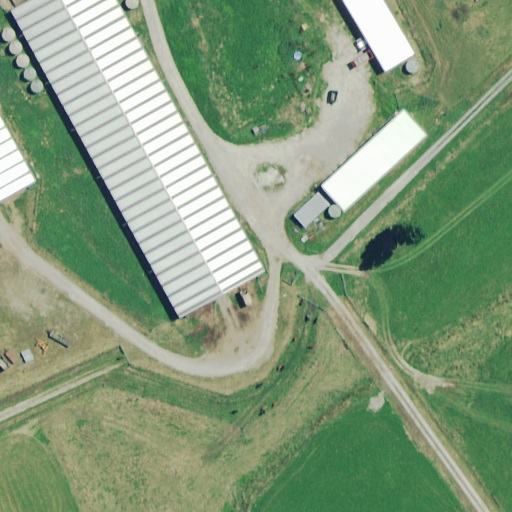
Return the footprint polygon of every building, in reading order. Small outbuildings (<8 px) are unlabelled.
[(262,271),(113,0),(27,0),(6,11),(175,319),(262,271)] [(135,0),(118,0),(124,12),(139,5),(135,0)] [(10,25),(0,30),(0,40),(17,71),(31,64),(10,25)] [(316,188),(331,204),(322,212),(331,222),(341,212),(423,136),(400,111),(316,188)] [(326,205),(315,193),(289,216),(301,229),(326,205)]
